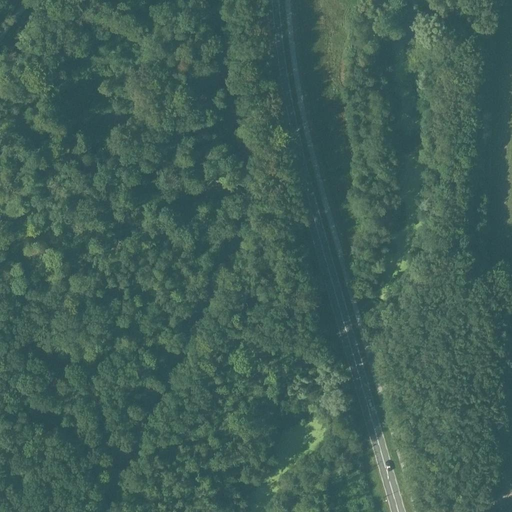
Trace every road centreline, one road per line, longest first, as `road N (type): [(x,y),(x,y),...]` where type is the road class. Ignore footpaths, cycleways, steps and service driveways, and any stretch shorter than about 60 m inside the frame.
road 1 (secondary): [(397,511),(296,156),(271,0)]
road 2 (track): [(454,511),(478,44)]
